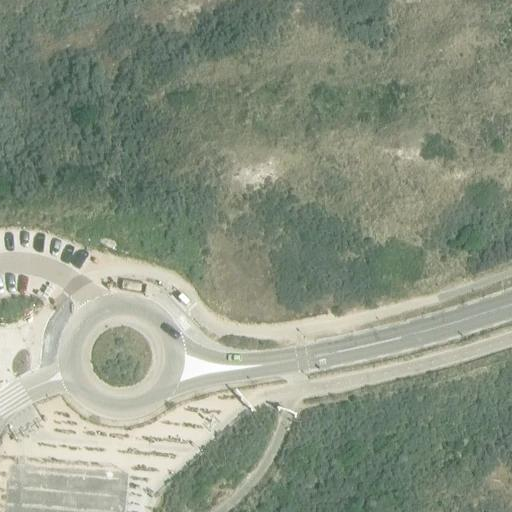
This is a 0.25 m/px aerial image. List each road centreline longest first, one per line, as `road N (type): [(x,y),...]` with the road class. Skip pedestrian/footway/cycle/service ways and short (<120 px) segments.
road 1 (secondary): [(167,340),(139,310),(111,307),(86,319),(71,342),(70,369),(89,398),(122,408),(154,394)]
road 2 (secondary): [(300,359),(511,305)]
road 3 (secondary): [(154,394),(300,359)]
road 4 (secondary): [(300,359),(215,358),(167,340)]
